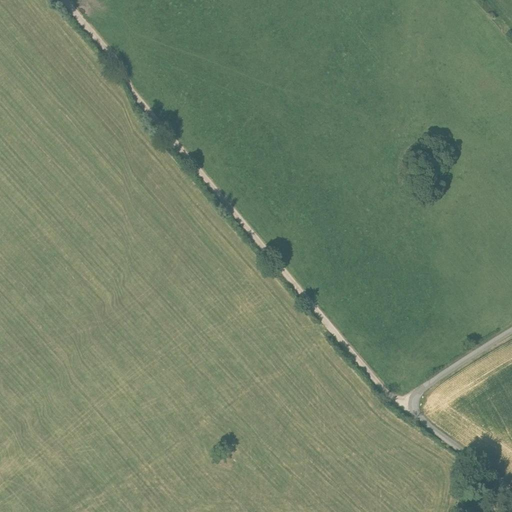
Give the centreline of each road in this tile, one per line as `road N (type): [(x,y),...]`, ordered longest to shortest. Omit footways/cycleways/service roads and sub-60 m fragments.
road 1 (track): [(414,403),(389,395),(356,358),(55,0)]
road 2 (unclassified): [(511,487),(432,428),(414,403),(424,388),(511,332)]
